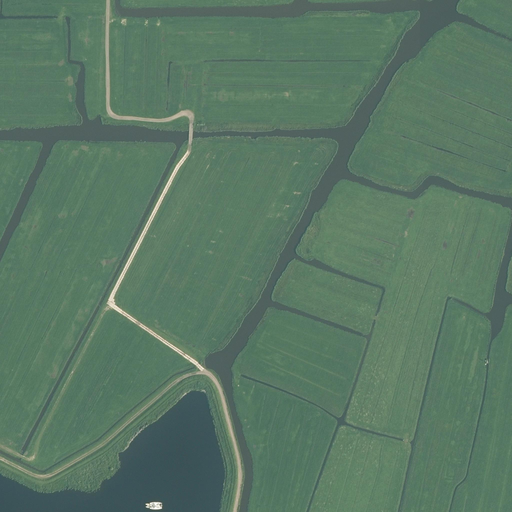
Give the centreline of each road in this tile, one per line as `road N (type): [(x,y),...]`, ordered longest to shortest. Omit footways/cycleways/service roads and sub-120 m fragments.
road 1 (track): [(107,0),(109,115),(162,121),(191,114),(188,151),(108,304),(203,373)]
road 2 (track): [(0,457),(38,477),(55,474),(103,445),(174,382),(203,373),(216,384),(235,452),(233,511)]
road 3 (track): [(0,445),(33,457),(108,304)]
